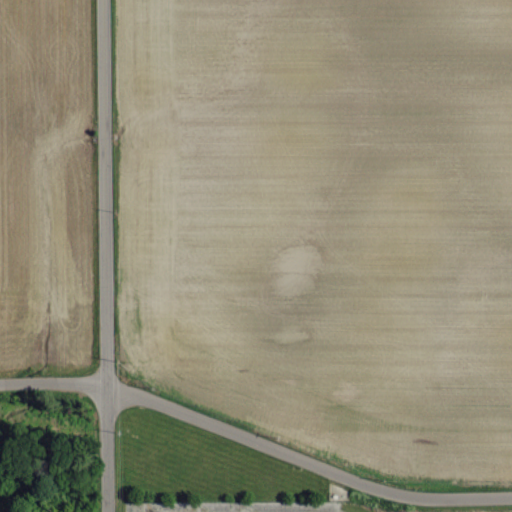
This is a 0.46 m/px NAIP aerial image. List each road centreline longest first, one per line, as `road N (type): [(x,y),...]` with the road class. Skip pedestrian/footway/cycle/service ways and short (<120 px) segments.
road 1 (residential): [(511,493),(381,489),(106,385)]
road 2 (tertiary): [(106,385),(101,0)]
road 3 (tertiary): [(107,511),(106,385)]
